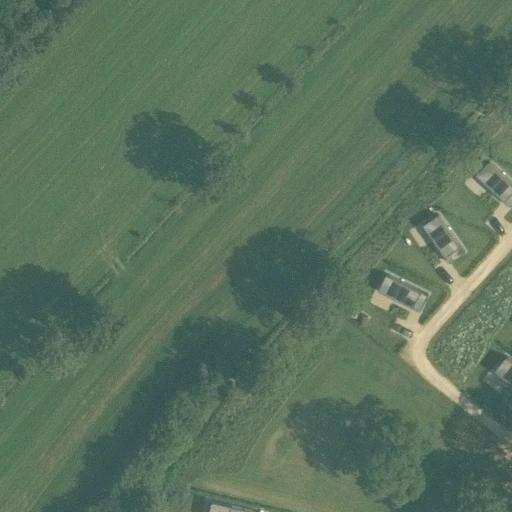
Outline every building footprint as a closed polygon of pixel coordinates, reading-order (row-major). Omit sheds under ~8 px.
[(511,181),(495,166),(482,179),(504,200),(510,205),(511,203),(511,181)] [(443,220),(428,231),(445,255),(460,245),(443,220)] [(394,276),(385,293),(413,306),(420,310),(428,293),(421,290),(394,276)] [(511,360),(501,374),(511,383),(511,360)] [(222,497),(218,511),(282,511),(283,511),(222,497)]
